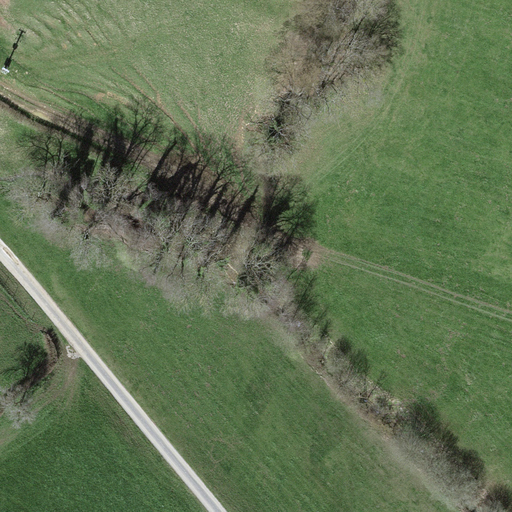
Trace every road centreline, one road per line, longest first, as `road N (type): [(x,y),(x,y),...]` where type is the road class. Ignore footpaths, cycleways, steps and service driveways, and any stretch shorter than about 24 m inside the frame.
road 1 (track): [(511,310),(291,237),(0,93)]
road 2 (track): [(216,511),(0,249)]
